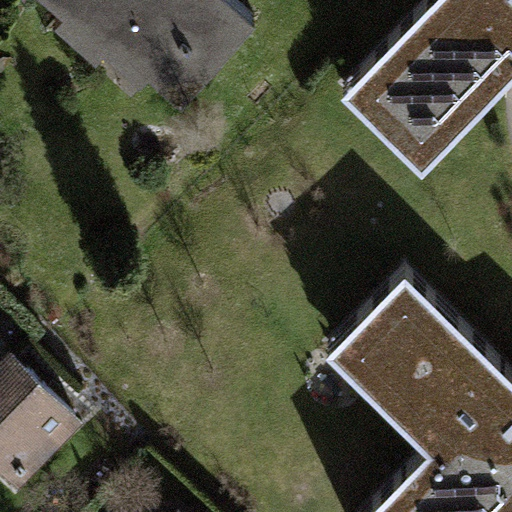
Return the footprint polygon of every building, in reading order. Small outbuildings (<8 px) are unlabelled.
[(56,0),(139,78),(148,69),(180,95),(255,11),(241,0),(56,0)] [(511,0),(453,0),(366,89),(438,160),(511,84),(511,0)] [(511,511),(511,368),(420,278),(347,352),(447,451),(387,511),(511,511)] [(0,470),(14,483),(79,421),(8,348),(0,354),(0,470)] [(192,511),(172,494),(154,511),(192,511)]
